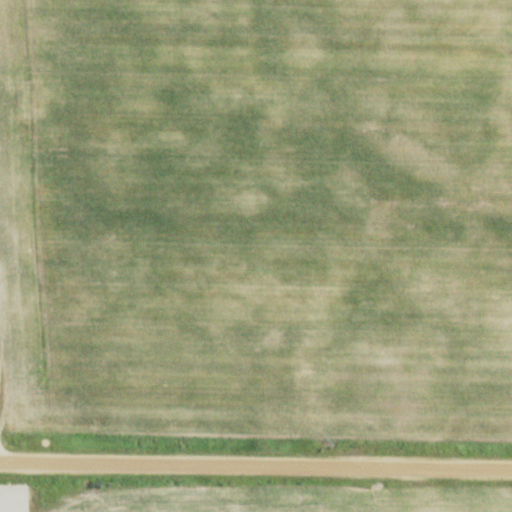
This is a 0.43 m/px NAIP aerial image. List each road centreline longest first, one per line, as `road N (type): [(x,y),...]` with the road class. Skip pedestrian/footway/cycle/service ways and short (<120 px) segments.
road 1 (residential): [(511,469),(0,464)]
road 2 (residential): [(436,0),(432,469)]
